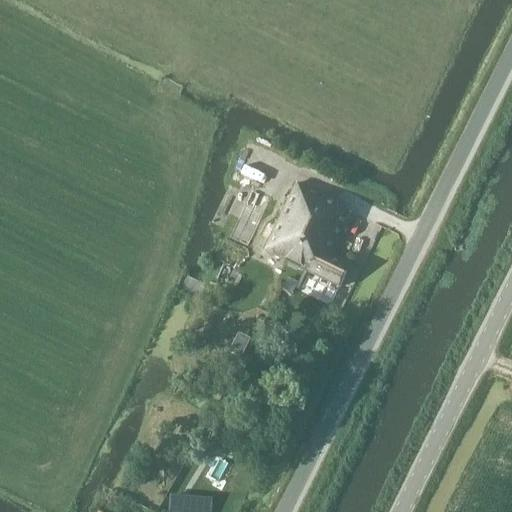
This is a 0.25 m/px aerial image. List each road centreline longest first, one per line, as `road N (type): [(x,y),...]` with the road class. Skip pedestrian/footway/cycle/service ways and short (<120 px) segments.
road 1 (unclassified): [(285,511),(511,53)]
road 2 (tertiary): [(399,511),(511,287)]
